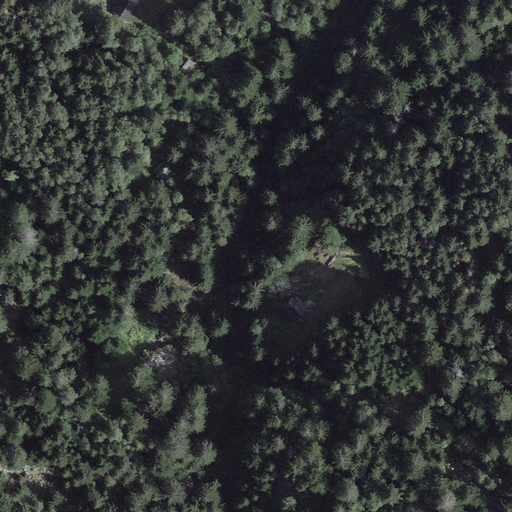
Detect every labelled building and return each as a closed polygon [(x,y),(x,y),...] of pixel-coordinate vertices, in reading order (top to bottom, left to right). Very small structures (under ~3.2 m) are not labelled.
[(129,22),(141,0),(120,0),(113,13),(129,22)] [(188,59),(180,70),(187,75),(195,64),(188,59)] [(162,159),(152,169),(162,179),(172,169),(162,159)] [(173,179),(164,183),(170,196),(179,192),(173,179)] [(294,296),(283,305),(295,320),(306,311),(294,296)]
